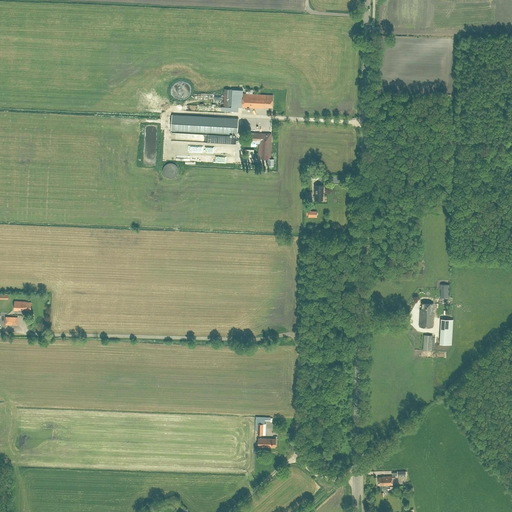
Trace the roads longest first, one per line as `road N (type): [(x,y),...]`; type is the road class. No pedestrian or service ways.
road 1 (secondary): [(356,511),(367,0)]
road 2 (track): [(230,511),(294,458),(295,338),(46,334)]
road 3 (track): [(460,37),(455,250)]
road 4 (track): [(363,143),(511,142)]
